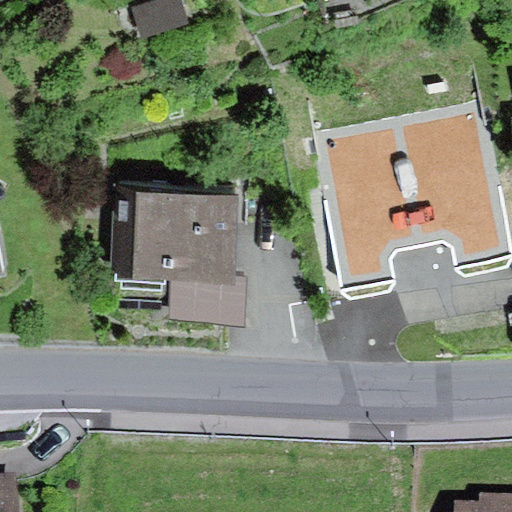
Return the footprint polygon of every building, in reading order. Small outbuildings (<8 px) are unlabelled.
[(181,0),(143,0),(132,3),(141,32),(187,18),(181,0)] [(511,235),(487,101),(314,133),(341,277),(353,285),(388,278),(395,267),(390,246),(399,237),(442,228),(454,236),(454,253),(463,261),(507,254),(511,249),(511,235)] [(237,179),(133,176),(130,266),(171,268),(170,311),(247,313),(249,261),(234,260),(237,179)] [(0,511),(17,511),(15,478),(0,479),(0,511)] [(481,504),(453,503),(452,511),(511,511),(511,497),(481,496),(481,504)]
